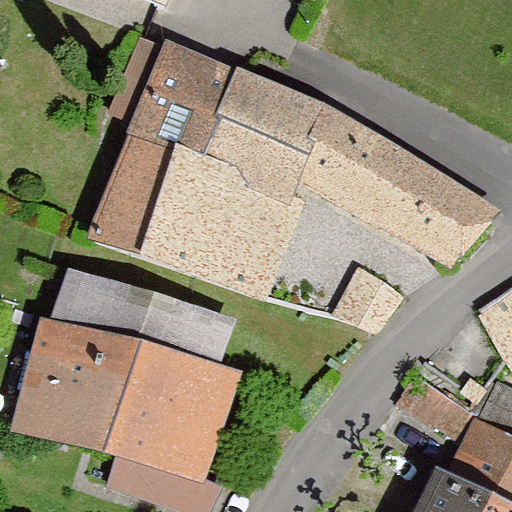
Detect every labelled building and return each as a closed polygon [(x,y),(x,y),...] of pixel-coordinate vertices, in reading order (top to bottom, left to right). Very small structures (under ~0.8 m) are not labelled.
[(135,133),(194,150),(229,74),(166,49),(135,133)] [(456,259),(489,224),(457,193),(312,107),(229,74),(194,150),(226,160),(241,181),(286,198),(295,172),(456,259)] [(135,133),(91,241),(254,298),(293,201),(286,198),(241,181),(226,160),(194,150),(135,133)] [(359,274),(335,317),(373,334),(397,298),(359,274)] [(212,376),(226,329),(66,279),(51,327),(212,376)] [(511,292),(483,312),(509,365),(511,362),(511,292)] [(40,324),(11,425),(120,455),(196,480),(226,378),(212,376),(51,327),(40,324)] [(399,400),(461,443),(472,422),(411,381),(399,400)] [(511,394),(494,385),(472,422),(511,441),(511,394)] [(444,478),(511,511),(511,441),(472,422),(461,443),(444,478)] [(195,511),(211,511),(220,488),(196,480),(120,455),(110,484),(195,511)] [(433,471),(412,511),(511,511),(444,478),(433,471)]
